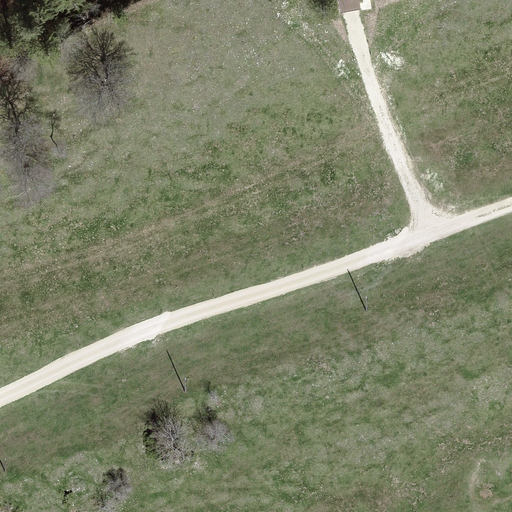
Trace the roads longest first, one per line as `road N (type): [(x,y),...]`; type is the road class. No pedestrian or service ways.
road 1 (track): [(0,394),(511,203)]
road 2 (track): [(426,232),(386,118),(369,15)]
